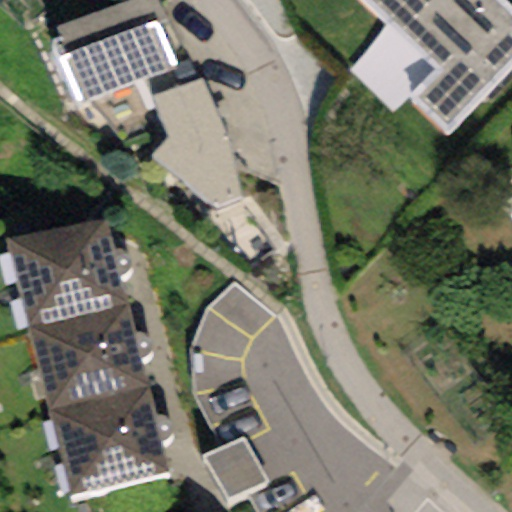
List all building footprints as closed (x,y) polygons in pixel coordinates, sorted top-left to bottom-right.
[(157,0),(126,0),(56,29),(66,53),(57,56),(77,106),(176,66),(170,51),(177,48),(157,0)] [(511,71),(511,11),(500,0),(362,0),(435,71),(407,99),(447,138),(511,71)] [(201,79),(150,96),(167,138),(148,156),(181,180),(200,201),(214,207),(238,196),(227,143),(201,79)] [(6,240),(27,330),(127,307),(107,218),(6,240)] [(27,330),(48,412),(148,387),(127,307),(27,330)] [(148,387),(48,412),(67,495),(170,470),(148,387)] [(195,467),(178,475),(196,511),(211,511),(215,510),(244,496),(223,454),(195,467)]
